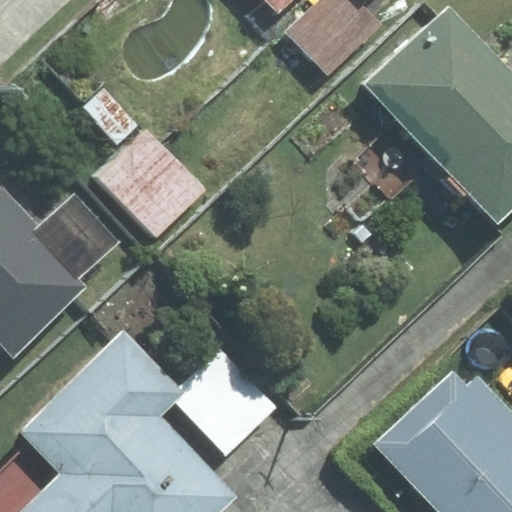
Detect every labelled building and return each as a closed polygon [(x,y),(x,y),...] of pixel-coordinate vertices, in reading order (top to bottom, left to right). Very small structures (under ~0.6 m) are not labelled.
[(355,0),(319,0),(286,32),(328,74),(379,25),(355,0)] [(511,73),(450,8),(369,84),(498,221),(511,208),(511,73)] [(98,176),(155,236),(204,189),(147,129),(98,176)] [(0,341),(14,356),(87,287),(80,280),(120,243),(75,196),(39,230),(1,190),(0,190),(0,341)] [(179,393),(123,335),(21,433),(30,442),(0,470),(0,511),(219,511),(235,497),(156,415),(174,398),(179,393)] [(223,351),(179,393),(174,398),(227,453),(276,407),(223,351)] [(453,373),(378,444),(442,511),(511,511),(511,439),(510,438),(511,435),(511,412),(478,377),(467,387),(453,373)]
